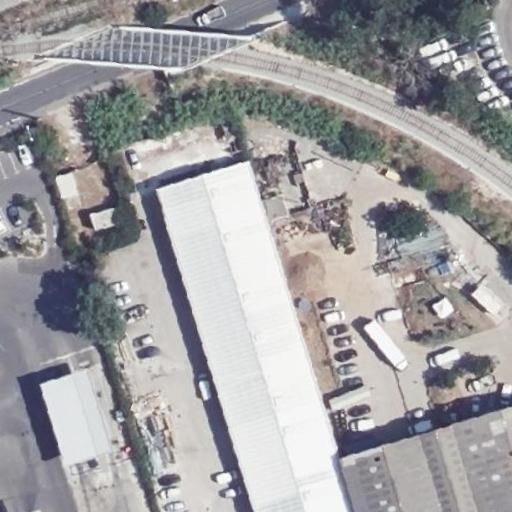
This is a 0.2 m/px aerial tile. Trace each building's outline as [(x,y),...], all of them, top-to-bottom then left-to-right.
[(477,22),(485,19),(478,5),(472,7),(477,22)] [(243,152),(233,120),(224,122),(234,155),(243,152)] [(354,511),(339,460),(249,163),(158,192),(255,511),(354,511)] [(115,208),(91,217),(96,232),(120,224),(115,208)] [(319,219),(284,226),(288,247),(323,240),(319,219)] [(493,319),(507,307),(487,283),(472,295),(493,319)] [(511,511),(511,406),(340,458),(355,511),(511,511)]
